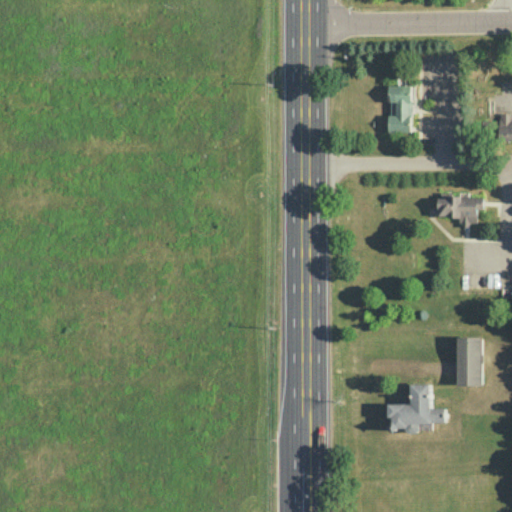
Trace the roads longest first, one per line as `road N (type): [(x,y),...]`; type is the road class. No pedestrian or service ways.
road 1 (secondary): [(303,0),(304,511)]
road 2 (residential): [(303,25),(511,21)]
